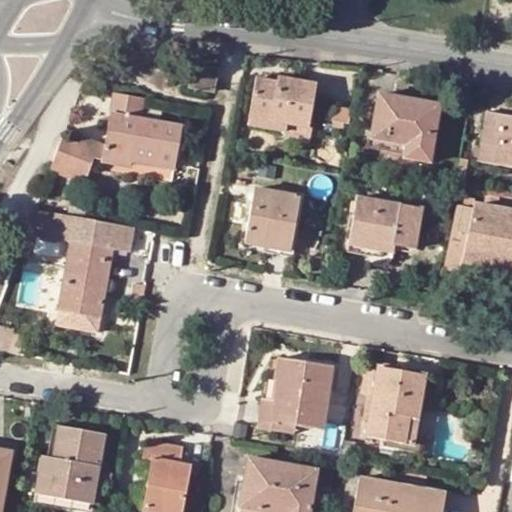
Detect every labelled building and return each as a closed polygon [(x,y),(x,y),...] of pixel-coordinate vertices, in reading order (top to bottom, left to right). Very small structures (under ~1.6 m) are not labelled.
[(193,66),(189,87),(213,92),(217,71),(193,66)] [(278,77),(278,81),(258,77),(249,125),(287,132),(288,124),(308,128),(316,84),(278,77)] [(131,168),(132,162),(174,170),(181,126),(142,117),(145,98),(116,93),(106,146),(84,138),(82,145),(63,137),(50,174),(86,185),(96,161),(131,168)] [(377,93),(368,140),(403,146),(402,153),(402,156),(430,162),(440,105),(377,93)] [(339,106),(336,122),(348,124),(351,108),(339,106)] [(511,166),(511,116),(486,111),(477,160),(511,166)] [(402,153),(403,146),(368,140),(367,147),(402,153)] [(299,195),(255,187),(244,245),(264,248),(265,243),(290,247),(299,195)] [(356,197),(348,244),(393,253),(395,245),(414,249),(421,207),(356,197)] [(458,231),(468,233),(462,263),(511,273),(511,210),(473,202),(472,207),(463,205),(458,231)] [(463,205),(456,204),(444,269),(460,273),(462,263),(468,233),(458,231),(463,205)] [(100,318),(118,225),(63,215),(36,209),(25,238),(60,245),(61,240),(69,242),(56,309),(60,310),(100,318)] [(290,247),(265,243),(264,248),(289,253),(290,247)] [(98,333),(100,318),(60,310),(58,325),(98,333)] [(15,327),(0,324),(0,350),(8,352),(15,327)] [(276,357),(272,380),(276,381),(270,422),(294,427),(320,431),(331,367),(276,357)] [(378,369),(368,368),(364,393),(373,394),(365,438),(406,444),(410,418),(417,419),(425,375),(379,367),(378,369)] [(256,428),(293,434),(294,427),(270,422),(276,381),(272,380),(264,379),(256,428)] [(417,419),(410,418),(406,444),(413,446),(417,419)] [(91,506),(106,435),(58,427),(53,458),(41,456),(34,494),(91,506)] [(180,464),(183,447),(146,440),(143,458),(152,459),(142,511),(181,511),(191,466),(180,464)] [(355,461),(358,444),(343,442),(340,458),(355,461)] [(0,449),(0,511),(12,451),(0,449)] [(248,456),(238,507),(265,511),(308,511),(317,468),(248,456)] [(359,479),(352,511),(440,511),(443,493),(359,479)]
